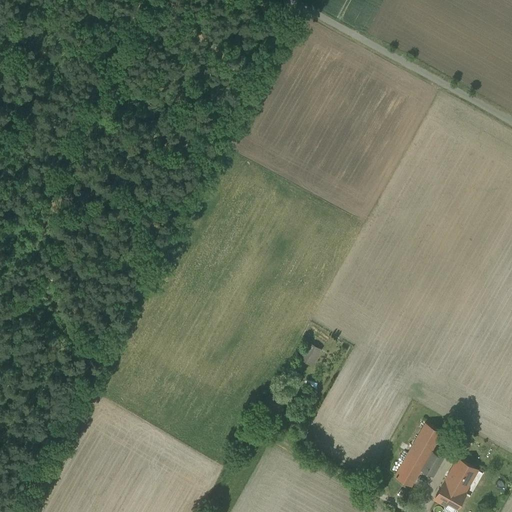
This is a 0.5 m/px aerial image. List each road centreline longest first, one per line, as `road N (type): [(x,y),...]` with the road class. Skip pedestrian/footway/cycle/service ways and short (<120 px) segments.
road 1 (residential): [(511,118),(298,0)]
road 2 (track): [(409,511),(282,441)]
